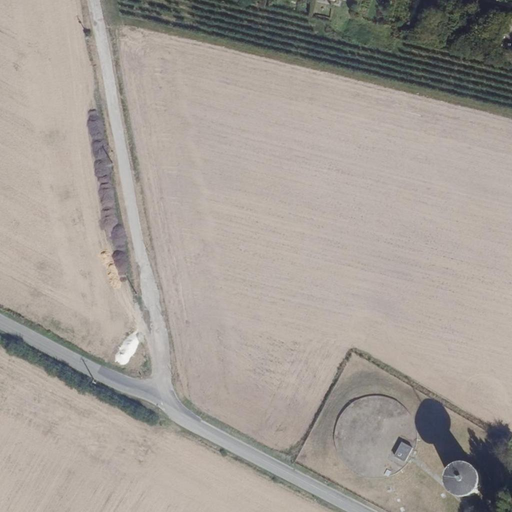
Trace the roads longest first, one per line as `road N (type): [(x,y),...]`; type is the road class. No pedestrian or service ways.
road 1 (unclassified): [(165,398),(86,0)]
road 2 (tertiary): [(359,511),(177,418),(165,398)]
road 3 (tertiary): [(165,398),(118,385),(0,324)]
